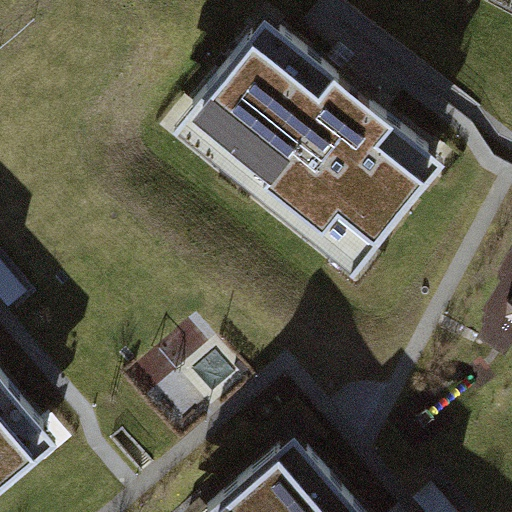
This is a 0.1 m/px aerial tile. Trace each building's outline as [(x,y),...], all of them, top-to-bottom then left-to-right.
[(437,171),(423,158),(433,143),(279,18),(268,32),(252,22),(186,104),(377,254),(437,171)] [(219,406),(260,373),(225,331),(185,364),(219,406)] [(0,483),(41,448),(25,430),(45,412),(0,360),(0,483)] [(281,441),(209,503),(217,511),(368,511),(309,443),(294,456),(281,441)] [(460,511),(432,479),(416,493),(432,511),(460,511)]
